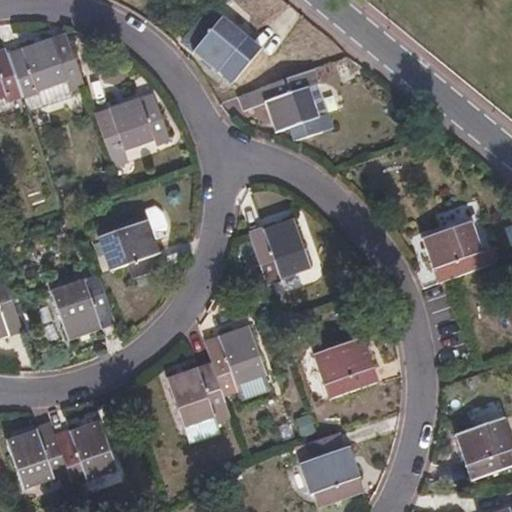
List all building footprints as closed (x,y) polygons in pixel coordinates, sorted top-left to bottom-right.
[(237,46),(243,38),(221,19),(214,26),(203,17),(182,42),(228,81),(248,56),(237,46)] [(7,52),(24,96),(37,92),(36,87),(64,77),(68,89),(83,82),(65,32),(7,52)] [(9,102),(24,96),(7,52),(5,47),(0,49),(0,94),(5,93),(9,102)] [(323,129),(318,116),(314,117),(305,88),(311,85),(305,70),(240,93),(246,108),(265,101),(275,131),(291,126),(295,138),(323,129)] [(170,141),(153,94),(94,114),(113,168),(127,164),(121,147),(152,137),(156,147),(170,141)] [(328,112),(318,116),(323,129),(333,125),(328,112)] [(143,210),(146,220),(153,240),(164,236),(165,226),(161,213),(153,207),(143,210)] [(307,264),(291,219),(249,235),(265,281),(307,264)] [(153,240),(146,220),(101,236),(113,270),(126,265),(131,279),(164,268),(153,240)] [(477,254),(466,223),(421,238),(437,283),(468,272),(464,258),(477,254)] [(511,245),(511,244),(511,223),(503,227),(511,245)] [(116,323),(104,291),(99,276),(50,292),(67,340),(116,323)] [(0,340),(25,331),(7,283),(0,285),(0,340)] [(211,363),(222,395),(236,391),(233,380),(264,370),(248,326),(203,341),(211,363)] [(377,383),(362,338),(316,353),(331,399),(377,383)] [(208,400),(222,395),(211,363),(166,378),(181,423),(212,414),(208,400)] [(230,419),(222,395),(208,400),(212,414),(181,423),(188,444),(219,433),(216,424),(230,419)] [(477,421),(499,413),(495,401),(473,408),(477,421)] [(511,438),(505,418),(500,420),(511,450),(511,449),(511,438)] [(54,436),(69,475),(73,487),(88,481),(86,476),(115,466),(99,420),(54,436)] [(511,449),(511,450),(500,420),(454,437),(470,480),(511,464),(511,449)] [(55,480),(69,475),(54,436),(50,425),(6,441),(22,485),(52,475),(55,480)] [(363,492),(347,447),(302,463),(312,494),(326,489),(331,503),(363,492)]
